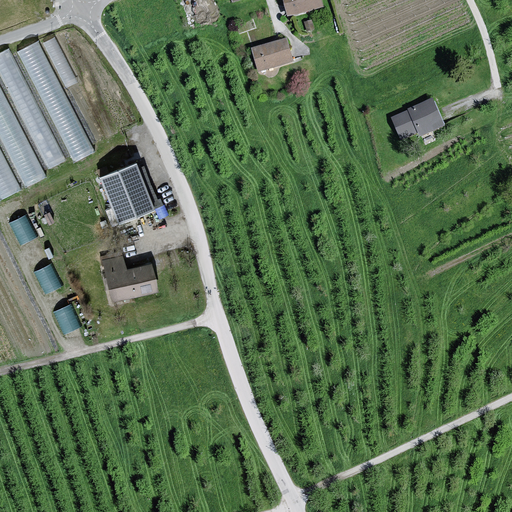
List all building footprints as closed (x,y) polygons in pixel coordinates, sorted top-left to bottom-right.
[(209,0),(195,0),(200,11),(212,7),(209,0)] [(320,0),(282,0),(287,17),(322,8),(320,0)] [(55,34),(43,40),(66,84),(78,79),(55,34)] [(40,38),(19,47),(72,159),(92,150),(40,38)] [(288,39),(252,49),(258,72),(294,62),(288,39)] [(9,45),(0,49),(0,66),(48,166),(64,158),(9,45)] [(0,196),(44,176),(0,80),(0,135),(11,159),(3,162),(1,158),(0,158),(0,173),(1,176),(0,176),(0,196)] [(446,128),(434,99),(391,118),(403,146),(446,128)] [(136,163),(100,177),(118,223),(154,209),(136,163)] [(9,220),(21,242),(38,234),(26,211),(9,220)] [(120,251),(99,256),(110,304),(159,292),(152,263),(125,270),(120,251)] [(51,261),(35,268),(45,291),(62,283),(51,261)] [(54,308),(64,331),(81,324),(71,301),(54,308)]
